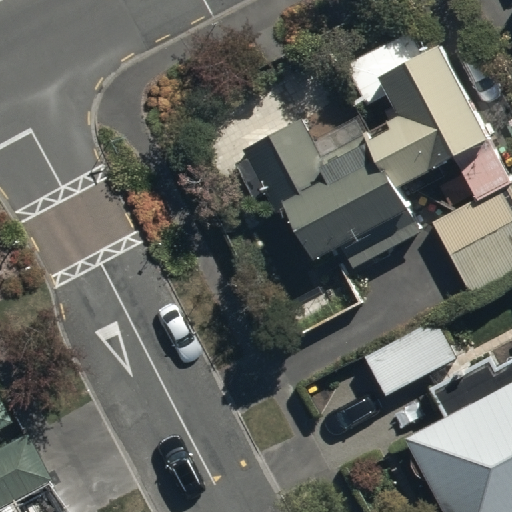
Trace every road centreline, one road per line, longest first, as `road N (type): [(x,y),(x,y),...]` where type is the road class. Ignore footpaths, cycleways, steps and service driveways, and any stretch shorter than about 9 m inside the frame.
road 1 (residential): [(0,80),(226,511)]
road 2 (tertiary): [(0,61),(118,0)]
